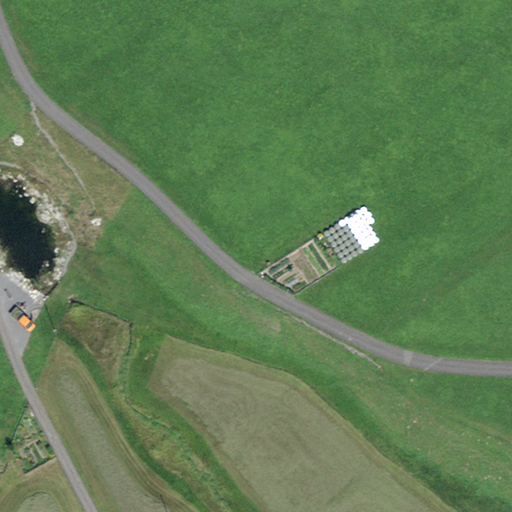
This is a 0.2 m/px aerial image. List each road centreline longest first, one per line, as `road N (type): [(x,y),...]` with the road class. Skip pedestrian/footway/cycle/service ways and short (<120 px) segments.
road 1 (track): [(0,15),(22,80),(149,185),(219,262),(381,348),(418,360),(511,367)]
road 2 (track): [(89,511),(20,374),(0,315)]
